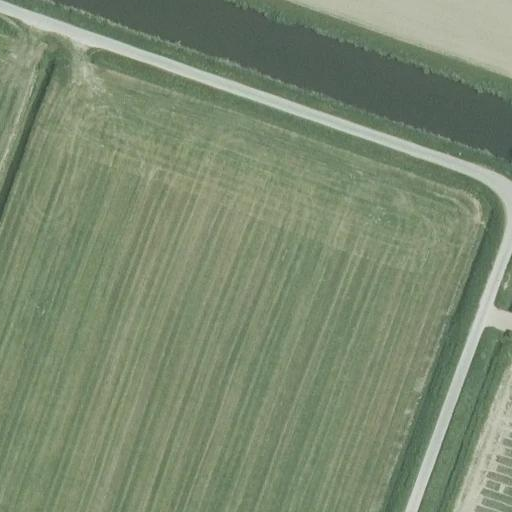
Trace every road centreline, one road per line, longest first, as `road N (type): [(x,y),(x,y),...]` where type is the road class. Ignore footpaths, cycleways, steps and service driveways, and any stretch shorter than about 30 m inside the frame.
road 1 (unclassified): [(511,187),(486,169),(4,0)]
road 2 (unclassified): [(416,511),(511,247)]
